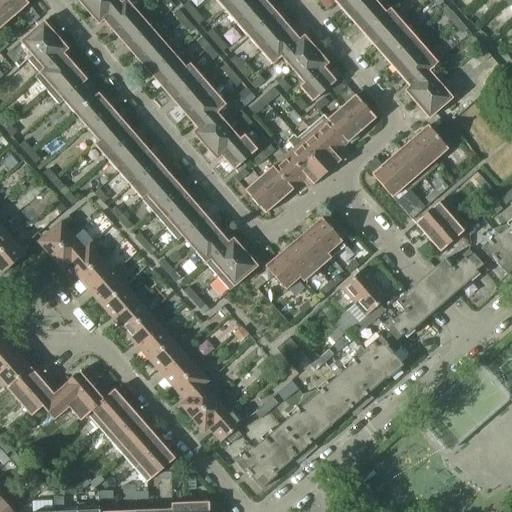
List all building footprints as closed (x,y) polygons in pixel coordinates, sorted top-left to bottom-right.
[(23,0),(0,0),(14,17),(28,5),(23,0)] [(0,0),(0,27),(0,28),(14,17),(0,0)] [(76,0),(86,11),(98,0),(76,0)] [(117,0),(98,0),(86,11),(98,25),(103,21),(102,21),(121,4),(117,0)] [(121,4),(102,21),(103,21),(113,34),(137,13),(125,0),(121,4)] [(214,0),(224,11),(236,0),(214,0)] [(263,0),(236,0),(224,11),(236,24),(263,0)] [(263,0),(236,24),(247,38),(275,14),(263,0)] [(344,0),(338,6),(350,20),(372,0),(344,0)] [(381,0),(372,0),(350,20),(361,33),(389,9),(381,0)] [(182,7),(190,16),(195,12),(187,3),(182,7)] [(389,9),(361,33),(373,47),(401,23),(389,9)] [(173,15),(181,24),(186,20),(178,11),(173,15)] [(203,21),(195,12),(190,16),(198,25),(203,21)] [(445,16),(453,25),(458,21),(450,12),(445,16)] [(25,21),(29,26),(39,18),(35,13),(25,21)] [(137,13),(113,34),(126,47),(149,27),(137,13)] [(275,14),(247,38),(259,51),(287,28),(275,14)] [(194,29),(186,20),(181,24),(189,33),(194,29)] [(466,30),(458,21),(453,25),(461,34),(466,30)] [(20,42),(32,56),(55,36),(43,22),(20,42)] [(149,27),(126,47),(138,61),(166,37),(154,23),(149,27)] [(401,23),(373,47),(385,61),(413,36),(401,23)] [(287,28),(259,51),(272,65),(281,57),(299,41),(298,40),(287,28)] [(7,37),(11,42),(21,34),(16,29),(7,37)] [(211,30),(206,34),(214,43),(219,39),(211,30)] [(55,36),(32,56),(27,60),(39,74),(62,54),(63,54),(67,50),(55,36)] [(303,36),(298,40),(299,41),(281,57),(292,71),(315,50),(303,36)] [(413,36),(385,61),(397,74),(425,50),(413,36)] [(166,37),(138,61),(149,75),(178,51),(166,37)] [(197,42),(204,51),(209,47),(202,38),(197,42)] [(227,48),(219,39),(214,43),(222,52),(227,48)] [(469,43),(477,52),(482,48),(474,39),(469,43)] [(209,47),(204,51),(213,61),(218,56),(209,47)] [(490,57),(482,48),(477,52),(485,61),(490,57)] [(292,71),(304,84),(323,68),(327,64),(315,50),(292,71)] [(425,50),(397,74),(408,87),(432,67),(432,68),(437,64),(425,50)] [(10,51),(6,54),(14,64),(18,60),(10,51)] [(178,51),(149,75),(161,89),(189,64),(178,51)] [(62,54),(39,74),(34,78),(46,91),(74,67),(63,54),(62,54)] [(234,56),(229,61),(237,70),(242,66),(234,56)] [(189,64),(161,89),(174,103),(201,78),(189,64)] [(220,69),(228,78),(233,74),(225,65),(220,69)] [(250,75),(242,66),(237,70),(245,79),(250,75)] [(85,80),(74,67),(46,91),(58,105),(63,101),(62,100),(85,80)] [(432,67),(408,87),(404,91),(416,105),(444,81),(432,68),(432,67)] [(323,68),(304,84),(299,88),(312,102),(335,82),(323,68)] [(241,83),(233,74),(228,78),(236,87),(241,83)] [(259,77),(250,84),(254,89),(263,81),(259,77)] [(201,78),(174,103),(185,116),(213,92),(201,78)] [(282,79),(277,84),(285,93),(290,88),(282,79)] [(85,80),(62,100),(63,101),(74,114),(97,93),(85,80)] [(444,81),(416,105),(428,119),(456,95),(444,81)] [(346,87),(342,82),(332,91),(336,96),(346,87)] [(250,93),(246,88),(237,96),(241,101),(250,93)] [(272,88),(260,99),(266,105),(278,94),(272,88)] [(213,92),(185,116),(197,129),(216,113),(216,114),(225,106),(213,92)] [(97,93),(74,114),(86,127),(109,107),(97,93)] [(354,96),(340,108),(360,132),(375,119),(354,96)] [(298,98),(293,102),(301,111),(306,107),(298,98)] [(328,103),(323,98),(314,106),(318,111),(328,103)] [(254,116),(266,105),(260,99),(249,110),(254,116)] [(109,107),(86,127),(97,140),(121,120),(109,107)] [(340,108),(327,120),(347,144),(360,132),(340,108)] [(216,113),(197,129),(192,133),(204,147),(227,127),(216,114),(216,113)] [(252,124),(243,114),(238,119),(247,128),(252,124)] [(323,116),(310,127),(339,161),(343,159),(337,152),(347,144),(327,120),(323,116)] [(121,120),(97,140),(98,142),(94,146),(106,159),(133,135),(121,120)] [(16,133),(8,124),(3,128),(11,137),(16,133)] [(446,131),(442,126),(433,134),(437,139),(446,131)] [(227,127),(204,147),(216,161),(221,157),(220,157),(239,140),(227,127)] [(339,161),(310,127),(296,139),(325,173),(339,161)] [(437,139),(433,134),(427,127),(413,139),(433,162),(447,150),(446,150),(438,140),(437,139)] [(133,135),(106,159),(117,173),(145,149),(133,135)] [(244,136),(239,140),(220,157),(221,157),(233,170),(256,150),(244,136)] [(259,149),(267,141),(263,136),(254,143),(259,149)] [(325,173),(296,139),(293,136),(286,141),(293,149),(286,156),(311,186),(325,173)] [(443,136),(438,140),(446,150),(451,145),(443,136)] [(413,139),(399,151),(423,178),(437,166),(433,162),(413,139)] [(32,151),(24,142),(19,146),(27,155),(32,151)] [(270,146),(261,154),(265,159),(274,151),(270,146)] [(145,149),(117,173),(129,187),(157,162),(145,149)] [(32,151),(27,155),(35,164),(40,160),(32,151)] [(399,151),(386,163),(410,190),(423,178),(399,151)] [(256,167),(265,159),(261,154),(251,162),(256,167)] [(286,156),(272,167),(292,191),(302,182),(308,188),(311,186),(286,156)] [(157,162),(129,187),(141,200),(169,176),(157,162)] [(396,202),(410,190),(386,163),(372,175),(396,202)] [(272,167),(259,179),(279,202),(292,191),(272,167)] [(43,173),(51,183),(56,178),(48,169),(43,173)] [(247,174),(243,169),(234,177),(238,182),(247,174)] [(169,176),(141,200),(153,213),(181,189),(169,176)] [(474,180),(482,190),(487,185),(479,176),(474,180)] [(64,187),(56,178),(51,183),(59,192),(64,187)] [(279,202),(259,179),(244,191),(265,214),(279,202)] [(443,183),(434,191),(438,196),(447,188),(443,183)] [(495,194),(487,185),(482,190),(490,199),(495,194)] [(181,189),(153,213),(165,227),(193,203),(181,189)] [(94,194),(102,203),(107,199),(99,190),(94,194)] [(425,199),(429,204),(438,196),(434,191),(425,199)] [(77,201),(68,192),(63,196),(71,206),(77,201)] [(500,200),(505,206),(511,199),(511,197),(507,193),(500,200)] [(56,199),(51,204),(60,214),(65,209),(56,199)] [(415,224),(427,238),(455,214),(442,200),(415,224)] [(193,203),(165,227),(177,241),(181,237),(182,237),(205,217),(193,203)] [(496,203),(486,212),(492,218),(501,209),(496,203)] [(407,215),(411,220),(421,211),(417,206),(407,215)] [(115,207),(110,212),(118,221),(123,216),(115,207)] [(455,214),(427,238),(439,252),(467,227),(455,214)] [(48,256),(72,235),(77,231),(73,227),(68,232),(64,227),(71,220),(67,216),(60,222),(37,243),(48,256)] [(131,225),(123,216),(118,221),(126,230),(131,225)] [(205,217),(182,237),(193,250),(217,230),(205,217)] [(0,248),(11,239),(2,230),(9,224),(5,219),(0,224),(0,248)] [(320,219),(306,231),(330,259),(345,247),(320,219)] [(464,231),(469,237),(479,229),(473,223),(464,231)] [(511,224),(507,229),(505,226),(493,230),(496,235),(497,234),(511,251),(511,224)] [(217,230),(193,250),(206,265),(229,245),(227,243),(228,243),(217,230)] [(65,265),(84,249),(75,240),(81,235),(77,231),(72,235),(48,256),(61,270),(66,266),(65,265)] [(306,231),(293,243),(317,271),(330,259),(306,231)] [(139,234),(134,238),(142,247),(147,242),(139,234)] [(511,251),(497,234),(496,235),(480,249),(490,259),(491,258),(506,275),(511,270),(511,251)] [(30,241),(20,250),(11,239),(0,248),(0,273),(1,275),(35,246),(30,241)] [(229,245),(206,265),(217,278),(245,254),(232,239),(228,243),(227,243),(229,245)] [(147,242),(142,247),(150,256),(155,251),(147,242)] [(293,243),(279,255),(299,278),(303,283),(317,271),(293,243)] [(89,246),(84,249),(65,265),(66,266),(77,279),(105,254),(101,249),(96,254),(89,246)] [(441,306),(469,281),(471,282),(478,276),(475,272),(482,266),(468,250),(460,257),(463,260),(452,270),(444,261),(428,274),(419,282),(396,302),(404,311),(392,321),(390,318),(382,325),(396,341),(403,335),(406,339),(413,332),(412,330),(441,306)] [(105,254),(77,279),(89,292),(111,272),(104,263),(109,258),(105,254)] [(245,254),(217,278),(229,291),(257,267),(245,254)] [(269,271),(274,277),(285,290),(299,278),(279,255),(265,267),(269,271)] [(163,260),(158,264),(166,273),(171,269),(163,260)] [(349,274),(358,265),(354,261),(344,269),(349,274)] [(100,306),(124,286),(115,276),(125,268),(121,264),(111,272),(89,292),(100,306)] [(388,296),(376,282),(364,268),(340,289),(356,307),(365,317),(388,296)] [(171,269),(166,273),(174,282),(179,278),(171,269)] [(267,283),(274,277),(269,271),(262,277),(267,283)] [(337,275),(328,283),(332,288),(341,280),(337,275)] [(323,296),(332,288),(328,283),(319,291),(323,296)] [(136,300),(141,295),(146,291),(142,287),(132,295),(124,286),(100,306),(112,320),(136,300)] [(188,287),(183,292),(191,301),(196,296),(188,287)] [(141,295),(136,300),(112,320),(124,333),(147,312),(139,304),(145,299),(141,295)] [(208,309),(196,296),(191,301),(199,310),(203,314),(208,309)] [(303,314),(312,306),(307,301),(298,309),(303,314)] [(379,305),(369,314),(374,320),(384,312),(379,305)] [(347,311),(333,323),(337,328),(343,335),(357,322),(347,311)] [(136,346),(164,321),(160,316),(154,321),(147,312),(124,333),(136,346)] [(359,333),(368,325),(374,320),(369,314),(363,319),(363,318),(353,327),(359,333)] [(147,360),(170,339),(163,330),(169,325),(164,321),(136,346),(147,360)] [(334,343),(343,335),(337,328),(328,337),(334,343)] [(402,366),(387,349),(388,348),(379,337),(363,351),(362,352),(385,378),(387,379),(402,366)] [(284,359),(297,348),(288,338),(275,349),(284,359)] [(338,352),(347,344),(341,338),(332,346),(338,352)] [(159,372),(181,352),(170,339),(147,360),(159,372)] [(0,368),(16,353),(5,340),(0,344),(0,368)] [(194,366),(187,359),(194,353),(188,346),(181,352),(159,372),(171,387),(194,366)] [(367,394),(385,378),(362,352),(363,351),(359,346),(353,358),(355,361),(336,377),(361,406),(371,398),(367,394)] [(327,349),(318,357),(323,364),(333,356),(327,349)] [(0,381),(5,388),(29,368),(16,353),(0,368),(0,381)] [(318,357),(309,365),(315,371),(323,364),(318,357)] [(184,401),(209,377),(213,374),(209,369),(202,375),(194,366),(171,387),(184,401)] [(29,368),(5,388),(18,402),(41,382),(29,368)] [(68,382),(53,395),(54,396),(42,407),(54,421),(68,408),(91,388),(79,373),(75,377),(72,377),(69,380),(68,382)] [(214,398),(206,389),(213,382),(209,377),(184,401),(179,405),(191,419),(214,398)] [(336,377),(308,402),(329,427),(349,410),(352,414),(361,406),(336,377)] [(482,440),(494,386),(460,379),(456,400),(449,399),(444,424),(456,426),(455,435),(482,440)] [(41,382),(18,402),(31,417),(42,407),(54,396),(53,395),(41,382)] [(91,388),(68,408),(80,421),(86,416),(103,401),(102,400),(91,388)] [(114,391),(102,400),(103,401),(86,416),(98,429),(126,404),(114,391)] [(221,392),(214,398),(191,419),(204,433),(208,429),(227,413),(218,403),(225,396),(221,392)] [(270,397),(261,406),(267,412),(276,404),(270,397)] [(308,402),(279,427),(304,455),(315,446),(312,442),(329,427),(308,402)] [(126,404),(98,429),(110,442),(137,418),(126,404)] [(267,412),(261,406),(254,412),(253,413),(258,419),(267,412)] [(231,409),(227,413),(208,429),(220,443),(226,438),(235,431),(253,413),(254,412),(250,407),(238,417),(231,409)] [(137,418),(110,442),(122,456),(149,431),(137,418)] [(304,455),(279,427),(253,449),(275,475),(293,459),(296,463),(304,455)] [(149,431),(122,456),(133,469),(161,445),(149,431)] [(231,444),(239,436),(235,431),(226,438),(231,444)] [(3,441),(0,443),(0,447),(6,454),(11,450),(3,441)] [(161,445),(133,469),(146,483),(174,459),(161,445)] [(275,475),(253,449),(252,448),(235,463),(244,473),(246,472),(261,489),(276,476),(275,475)] [(9,459),(0,450),(0,462),(2,465),(9,459)] [(17,467),(22,463),(14,454),(9,458),(17,467)] [(23,476),(14,466),(8,471),(17,481),(23,476)] [(26,475),(34,484),(39,480),(31,471),(26,475)] [(99,476),(89,483),(93,488),(103,481),(99,476)] [(85,479),(75,487),(80,492),(89,484),(85,479)] [(47,489),(39,480),(34,484),(42,493),(47,489)] [(33,486),(33,487),(31,489),(30,494),(32,498),(39,492),(33,486)] [(62,511),(62,497),(53,498),(53,511),(62,511)] [(10,511),(0,499),(0,511),(10,511)] [(38,510),(38,501),(34,502),(30,502),(31,511),(38,510)] [(208,511),(208,503),(189,504),(189,511),(208,511)]
